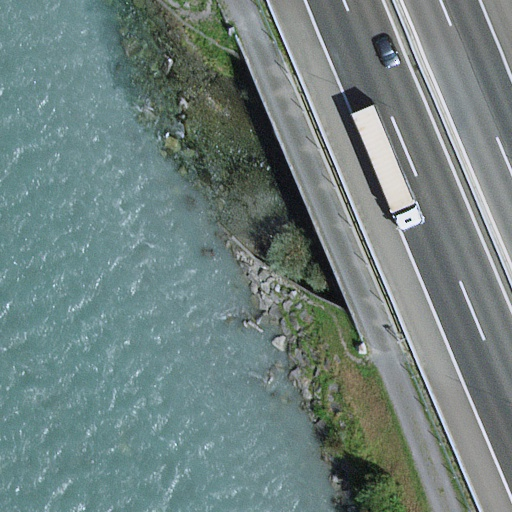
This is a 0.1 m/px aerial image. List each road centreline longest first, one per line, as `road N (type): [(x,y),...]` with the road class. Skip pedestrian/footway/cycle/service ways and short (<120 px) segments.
road 1 (track): [(446,511),(240,0)]
road 2 (motorway): [(341,0),(511,404)]
road 3 (motorway): [(511,174),(439,0)]
